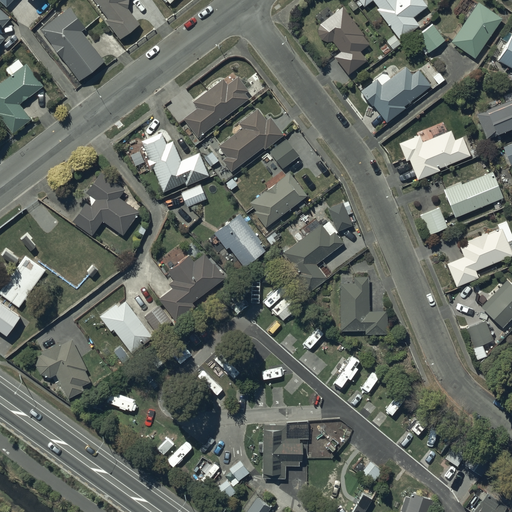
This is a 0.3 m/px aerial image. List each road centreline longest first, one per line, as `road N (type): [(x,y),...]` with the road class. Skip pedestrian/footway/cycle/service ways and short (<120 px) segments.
road 1 (residential): [(511,428),(445,368),(360,166),(238,5)]
road 2 (residential): [(344,409),(243,322),(161,398),(168,413),(191,422),(228,419)]
road 3 (unclassified): [(0,189),(238,5)]
road 4 (secondary): [(0,399),(157,511)]
road 5 (residential): [(449,511),(445,495),(344,409)]
road 6 (residential): [(301,511),(256,480),(228,419)]
